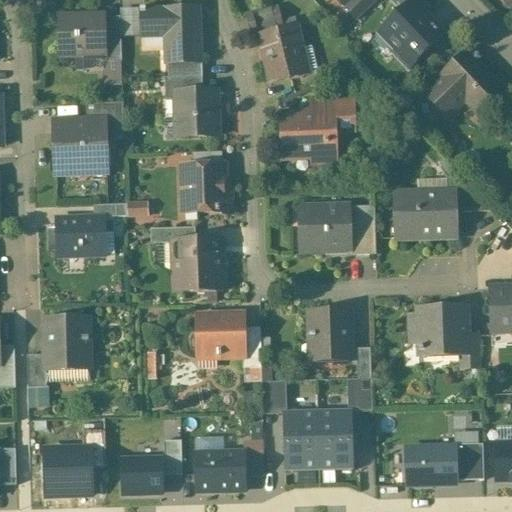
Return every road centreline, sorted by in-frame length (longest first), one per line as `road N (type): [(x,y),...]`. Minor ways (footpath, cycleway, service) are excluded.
road 1 (residential): [(219,0),(244,77),(258,227),(273,273),(287,280),(454,270)]
road 2 (residential): [(19,0),(21,312)]
